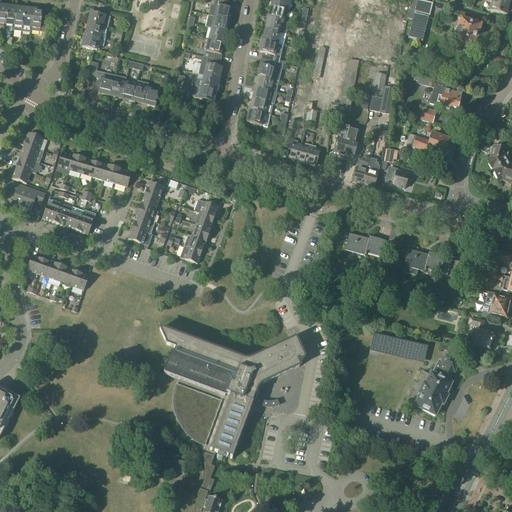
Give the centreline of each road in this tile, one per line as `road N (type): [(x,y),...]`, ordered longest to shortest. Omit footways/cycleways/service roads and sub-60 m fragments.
road 1 (residential): [(461,208),(441,214),(223,155)]
road 2 (residential): [(223,155),(37,94)]
road 3 (residential): [(223,155),(249,0)]
road 4 (residential): [(0,371),(14,363),(23,332),(0,231)]
road 5 (residential): [(461,208),(472,134),(511,79)]
road 6 (secondary): [(450,511),(511,395)]
